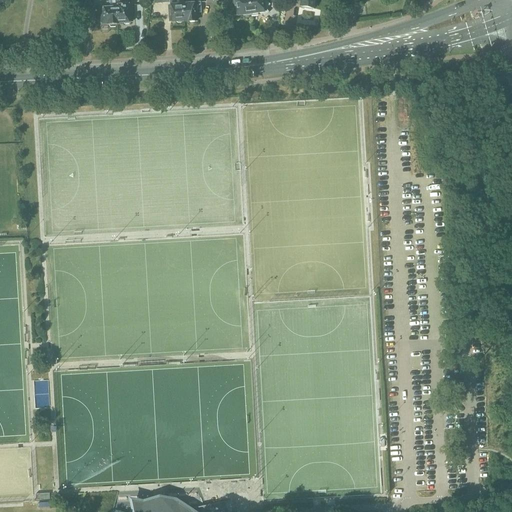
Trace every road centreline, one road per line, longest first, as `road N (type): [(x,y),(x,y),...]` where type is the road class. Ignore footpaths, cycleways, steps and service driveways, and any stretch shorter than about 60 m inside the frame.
road 1 (primary): [(0,81),(203,71),(338,52)]
road 2 (primary): [(338,52),(395,52),(502,22)]
road 3 (primary): [(476,0),(338,52)]
